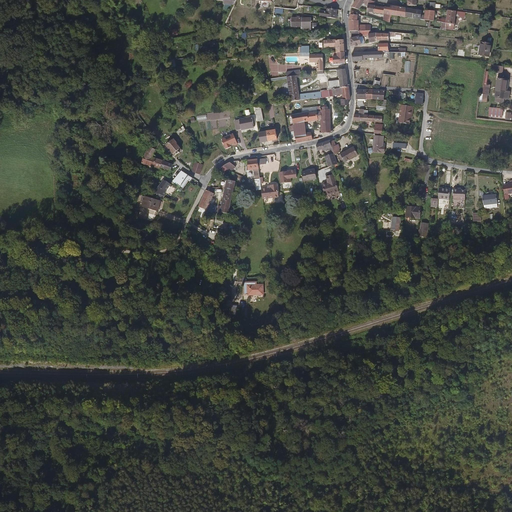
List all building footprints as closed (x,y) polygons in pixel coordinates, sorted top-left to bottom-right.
[(374,6),(375,2),(369,0),(356,0),(352,7),(358,10),(362,4),(369,5),(374,6)] [(384,14),(385,8),(386,7),(374,6),(369,5),(367,12),(382,14),(384,14)] [(391,9),(390,15),(391,15),(398,16),(399,8),(392,6),(391,9)] [(338,9),(328,8),(327,11),(327,13),(332,14),(332,17),(337,18),(338,9)] [(406,8),(399,8),(398,16),(406,17),(406,8)] [(421,20),(422,11),(411,9),(410,18),(421,20)] [(454,30),(457,12),(448,11),(447,20),(435,18),(435,11),(426,11),(425,20),(429,21),(442,23),(447,23),(446,30),(454,30)] [(357,14),(351,14),(349,21),(349,32),(351,32),(358,31),(358,27),(358,21),(357,21),(357,14)] [(291,18),(291,27),(302,27),(302,18),(291,18)] [(311,18),(302,18),(302,27),(302,30),(311,30),(311,18)] [(360,37),(352,38),(350,39),(351,47),(362,45),(360,37)] [(488,42),(484,41),(483,44),(480,44),(478,54),(489,56),(489,54),(490,54),(492,42),(491,42),(492,38),(489,38),(488,42)] [(345,52),(344,40),(324,40),(324,47),(337,47),(337,52),(345,52)] [(380,53),(383,53),(389,53),(389,50),(389,44),(379,45),(380,53)] [(333,65),(346,64),(345,52),(337,52),(337,57),(333,57),(333,58),(330,58),(330,62),(333,62),(333,65)] [(368,53),(353,55),(353,61),(366,60),(367,59),(384,58),(383,53),(380,53),(376,53),(372,53),(368,53)] [(324,71),(323,54),(310,54),(310,62),(317,62),(317,71),(324,71)] [(496,98),(506,99),(507,92),(508,81),(502,80),(503,74),(498,73),(496,91),(497,91),(496,98)] [(341,88),(348,87),(346,74),(345,74),(338,75),(341,88)] [(298,77),(288,78),(291,103),(300,102),(300,100),(299,94),(298,77)] [(491,86),(484,85),(483,94),(480,94),(479,101),(488,102),(491,86)] [(341,100),(342,102),(348,102),(348,100),(349,100),(348,87),(341,88),(332,89),(333,96),(343,95),(343,100),(341,100)] [(333,96),(332,89),(321,91),(321,92),(322,98),(333,96)] [(321,92),(299,94),(300,100),(322,98),(321,92)] [(408,117),(410,117),(411,108),(399,106),(396,124),(407,126),(408,120),(408,117)] [(504,109),(490,108),(489,117),(504,118),(504,109)] [(322,133),(331,132),(329,109),(320,110),(321,112),(321,120),(322,133)] [(354,114),(354,120),(364,120),(364,114),(364,110),(364,109),(360,109),(360,114),(354,114)] [(293,124),(304,122),(321,120),(321,112),(306,113),(306,112),(291,114),(293,124)] [(235,121),(237,131),(254,127),(252,118),(235,121)] [(294,130),(295,134),(305,133),(304,122),(293,124),(294,130)] [(375,123),(374,134),(382,134),(382,131),(383,123),(375,123)] [(276,130),(267,132),(269,142),(278,140),(276,130)] [(269,142),(267,132),(259,133),(260,143),(269,142)] [(295,134),(296,142),(313,139),(312,135),(305,135),(305,133),(295,134)] [(233,134),(221,139),(226,149),(238,143),(233,134)] [(374,136),(373,153),(384,153),(385,136),(374,136)] [(172,166),(172,165),(151,158),(158,144),(154,139),(140,163),(160,169),(161,168),(170,171),(172,166)] [(336,146),(334,139),(331,141),(330,140),(317,144),(318,150),(322,149),(323,150),(327,149),(328,150),(330,150),(331,153),(334,152),(332,147),(336,146)] [(173,140),(170,142),(168,144),(165,146),(174,156),(178,153),(178,154),(180,151),(173,140)] [(338,145),(336,146),(332,147),(334,152),(335,155),(341,153),(339,150),(340,149),(338,145)] [(358,155),(354,147),(339,155),(342,163),(358,155)] [(335,155),(334,152),(331,153),(331,154),(325,155),(328,166),(337,163),(335,155)] [(258,165),(257,159),(246,161),(246,171),(252,170),(253,178),(254,179),(255,189),(261,189),(261,185),(260,180),(259,174),(258,166),(258,165)] [(198,163),(194,162),(191,171),(201,174),(204,165),(198,163)] [(223,165),(217,170),(222,176),(228,171),(223,165)] [(309,171),(301,172),(303,181),(317,179),(315,171),(314,169),(309,170),(309,171)] [(289,177),(282,178),(282,184),(292,183),(292,179),(298,178),(297,171),(288,172),(289,172),(289,177)] [(331,194),(339,193),(335,176),(328,177),(329,183),(323,184),(326,196),(327,195),(327,196),(331,195),(331,194)] [(157,188),(155,194),(163,196),(165,192),(170,184),(165,181),(165,182),(163,180),(157,188)] [(227,180),(224,191),(220,207),(217,206),(216,212),(220,214),(220,213),(227,214),(235,182),(227,180)] [(507,185),(503,185),(504,194),(508,193),(508,194),(511,193),(511,183),(507,184),(507,185)] [(262,189),(264,199),(280,197),(278,184),(271,185),(272,187),(268,187),(268,188),(262,189)] [(465,200),(465,190),(461,189),(458,189),(458,188),(453,187),(452,199),(465,200)] [(450,189),(439,188),(438,199),(449,200),(450,189)] [(206,189),(198,206),(212,213),(212,210),(206,207),(211,197),(212,192),(206,189)] [(496,195),(482,196),(484,209),(498,207),(496,195)] [(160,202),(143,196),(142,201),(143,202),(142,207),(158,212),(160,202)] [(421,207),(406,206),(406,218),(420,219),(421,207)] [(482,213),(473,213),(473,222),(482,222),(482,213)] [(401,218),(393,217),(391,230),(399,231),(401,218)] [(428,224),(421,223),(421,229),(419,229),(419,233),(420,234),(420,237),(427,238),(428,224)] [(261,285),(246,284),(245,294),(261,295),(261,285)]
